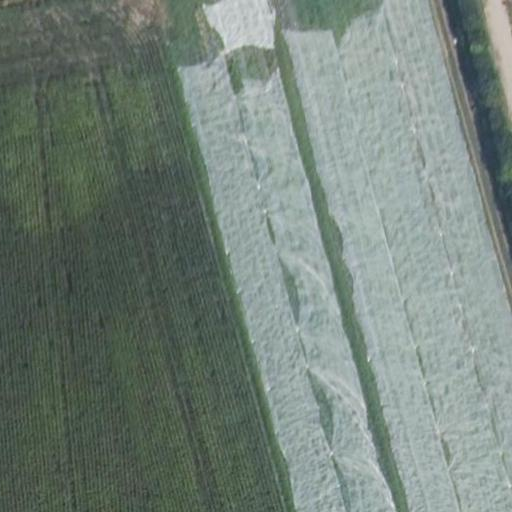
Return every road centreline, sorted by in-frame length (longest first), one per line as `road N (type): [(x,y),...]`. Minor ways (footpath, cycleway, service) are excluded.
road 1 (track): [(0,395),(230,337),(158,0)]
road 2 (track): [(230,337),(278,511)]
